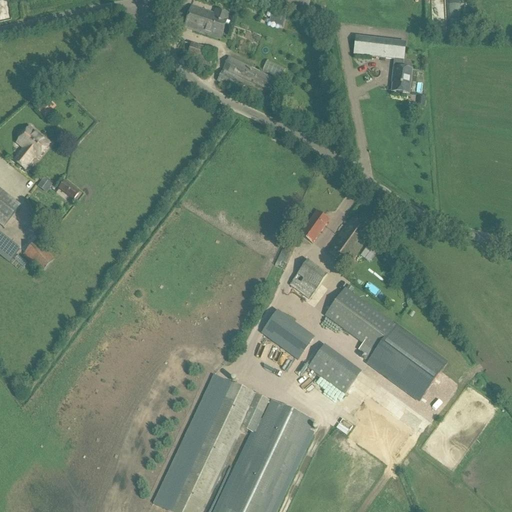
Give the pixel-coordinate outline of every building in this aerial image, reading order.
[(279,0),(307,11),(310,0),(279,0)] [(192,7),(184,29),(221,41),(229,15),(213,10),(212,14),(192,7)] [(272,12),(268,24),(281,28),(285,16),(272,12)] [(502,31),(497,25),(491,30),(496,35),(502,31)] [(356,40),(354,56),(396,61),(395,69),(394,69),(393,80),(394,80),(392,93),(409,95),(412,71),(403,70),(404,62),(406,46),(356,40)] [(187,58),(186,62),(211,68),(215,51),(191,44),(190,46),(187,58)] [(229,59),(223,71),(275,96),(280,84),(229,59)] [(223,71),(217,82),(269,108),(275,96),(223,71)] [(56,107),(48,100),(37,111),(45,118),(56,107)] [(24,149),(15,161),(26,170),(35,158),(38,160),(50,144),(31,128),(18,144),(24,149)] [(66,181),(59,189),(72,200),(79,192),(66,181)] [(0,191),(0,225),(3,228),(20,208),(0,191)] [(312,245),(329,222),(316,212),(299,235),(312,245)] [(371,235),(352,220),(328,253),(348,267),(371,235)] [(36,242),(22,257),(41,275),(55,260),(36,242)] [(371,244),(367,249),(373,254),(377,249),(371,244)] [(286,245),(268,282),(278,286),(295,249),(286,245)] [(307,262),(289,286),(309,301),(327,277),(307,262)] [(346,290),(345,290),(325,317),(363,345),(359,351),(370,360),(368,364),(419,402),(447,364),(351,294),(346,290)] [(357,380),(320,353),(308,369),(345,396),(357,380)] [(214,376),(153,505),(166,511),(203,511),(242,432),(239,430),(241,428),(251,433),(253,434),(262,415),(268,402),(227,382),(214,376)] [(304,397),(309,399),(313,389),(307,387),(304,397)] [(315,400),(321,405),(324,400),(318,395),(315,400)] [(276,511),(314,434),(307,431),(312,422),(272,403),(257,435),(253,434),(251,433),(213,511),(276,511)]
